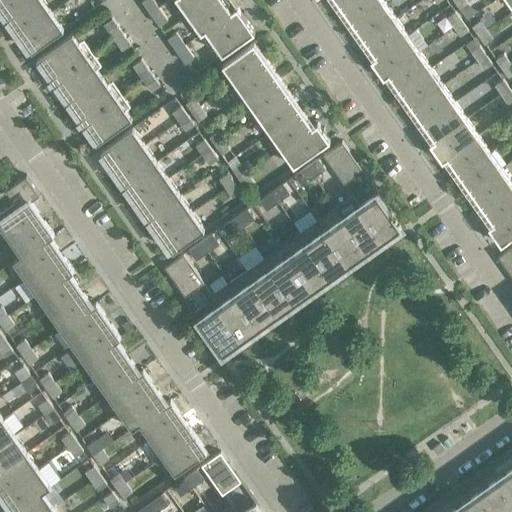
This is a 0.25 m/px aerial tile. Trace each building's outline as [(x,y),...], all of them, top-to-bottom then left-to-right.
[(31,0),(0,0),(0,1),(1,2),(0,2),(0,5),(8,17),(31,0)] [(51,11),(43,0),(31,0),(8,17),(17,30),(19,28),(22,32),(20,33),(51,11)] [(177,0),(188,15),(208,0),(177,0)] [(208,0),(188,15),(201,33),(206,30),(222,54),(255,31),(238,7),(232,0),(208,0)] [(385,1),(384,0),(350,0),(341,6),(353,23),(385,1)] [(470,5),(466,0),(456,0),(455,1),(462,10),(470,5)] [(159,8),(154,1),(147,7),(151,13),(159,8)] [(396,18),(385,1),(353,23),(365,40),(396,18)] [(163,14),(159,8),(151,13),(155,19),(163,14)] [(64,29),(51,11),(20,33),(20,34),(22,32),(24,36),(22,37),(32,51),(64,29)] [(462,21),(456,12),(448,17),(454,27),(462,21)] [(167,20),(163,14),(155,19),(160,26),(167,20)] [(117,24),(112,18),(104,23),(109,30),(117,24)] [(408,34),(396,18),(365,40),(376,56),(371,59),(372,60),(408,34)] [(480,19),(472,25),(479,34),(487,29),(480,19)] [(469,31),(462,21),(454,27),(461,36),(469,31)] [(122,31),(117,24),(109,30),(113,37),(122,31)] [(493,38),(487,29),(479,34),(486,44),(493,38)] [(126,37),(122,31),(113,37),(118,43),(126,37)] [(176,32),(168,38),(173,44),(180,39),(176,32)] [(88,54),(73,33),(37,58),(38,59),(40,58),(52,74),(50,76),(51,77),(53,79),(55,82),(54,82),(55,83),(57,82),(68,98),(66,99),(67,100),(102,75),(88,54)] [(420,51),(408,34),(372,60),(378,69),(377,70),(378,72),(379,71),(384,77),(420,51)] [(131,44),(126,37),(118,43),(123,50),(131,44)] [(185,45),(180,39),(173,44),(177,50),(185,45)] [(266,59),(254,42),(223,64),(235,82),(266,59)] [(189,51),(185,45),(177,50),(182,57),(189,51)] [(486,55),(479,45),(471,51),(478,60),(486,55)] [(194,57),(189,51),(182,57),(186,63),(194,57)] [(432,68),(420,51),(384,77),(389,74),(400,90),(432,68)] [(503,53),(496,58),(502,68),(510,62),(503,53)] [(492,64),(486,55),(478,60),(485,69),(492,64)] [(146,65),(142,59),(133,65),(138,71),(146,65)] [(278,76),(266,59),(235,82),(247,98),(278,76)] [(511,75),(511,64),(510,62),(502,68),(509,77),(511,75)] [(151,72),(146,65),(138,71),(143,78),(151,72)] [(443,84),(432,68),(400,90),(412,107),(443,84)] [(155,79),(151,72),(143,78),(147,84),(155,79)] [(117,96),(102,75),(67,100),(67,101),(69,99),(81,115),(79,117),(80,118),(82,120),(84,123),(83,123),(84,125),(86,123),(98,140),(96,141),(97,142),(132,117),(117,96)] [(290,93),(278,76),(247,98),(258,115),(290,93)] [(509,88),(503,78),(495,84),(501,93),(509,88)] [(160,85),(155,79),(147,84),(152,91),(160,85)] [(455,101),(443,84),(412,107),(424,123),(455,101)] [(511,100),(511,91),(509,88),(501,93),(508,103),(511,100)] [(302,109),(290,93),(258,115),(270,132),(302,109)] [(194,97),(186,102),(192,111),(200,106),(194,97)] [(467,118),(455,101),(424,123),(435,139),(430,143),(431,143),(467,118)] [(187,115),(181,105),(173,111),(179,121),(187,115)] [(206,115),(200,106),(192,111),(198,120),(206,115)] [(313,125),(302,109),(270,132),(282,148),(318,123),(318,122),(313,125)] [(194,124),(187,115),(179,121),(186,130),(194,124)] [(479,134),(467,118),(431,143),(437,152),(435,154),(437,155),(438,154),(442,160),(479,134)] [(322,129),(318,123),(282,148),(294,166),(330,140),(323,130),(325,129),(324,127),(322,129)] [(145,144),(133,127),(101,149),(111,163),(113,162),(116,165),(113,166),(114,167),(145,144)] [(217,130),(210,136),(216,145),(224,139),(217,130)] [(490,151),(479,134),(442,160),(443,161),(448,157),(459,173),(490,151)] [(211,148),(204,139),(196,145),(203,154),(211,148)] [(230,148),(224,139),(216,145),(222,153),(230,148)] [(363,170),(342,141),(323,154),(344,184),(363,170)] [(157,161),(145,144),(114,167),(116,166),(118,169),(116,170),(125,183),(157,161)] [(218,158),(211,148),(203,154),(209,163),(218,158)] [(502,168),(490,151),(459,173),(471,190),(502,168)] [(326,168),(318,158),(307,166),(314,177),(326,168)] [(169,178),(157,161),(125,183),(135,197),(137,195),(139,198),(137,200),(169,178)] [(240,163),(233,168),(239,178),(247,173),(240,163)] [(314,177),(307,166),(295,175),(302,185),(314,177)] [(511,185),(511,181),(502,168),(471,190),(482,207),(511,185)] [(234,182),(228,172),(220,178),(226,187),(234,182)] [(254,182),(247,173),(239,178),(246,187),(254,182)] [(40,194),(27,175),(6,190),(7,191),(7,190),(15,202),(1,212),(0,211),(0,220),(30,200),(31,200),(40,194)] [(181,195),(169,178),(137,200),(139,199),(142,202),(140,204),(149,217),(181,195)] [(241,191),(234,182),(226,187),(233,197),(241,191)] [(291,193),(283,183),(271,191),(279,202),(291,193)] [(511,210),(511,185),(482,207),(494,223),(489,226),(489,227),(511,210)] [(279,202),(271,191),(259,199),(267,210),(279,202)] [(378,192),(360,205),(383,237),(402,225),(378,192)] [(192,211),(181,195),(149,217),(158,230),(160,228),(163,232),(160,233),(161,233),(192,211)] [(0,220),(0,223),(10,239),(41,217),(40,217),(37,214),(39,213),(31,200),(30,200),(0,220)] [(383,237),(360,205),(343,216),(336,207),(335,207),(366,250),(383,237)] [(366,250),(335,207),(318,220),(348,262),(366,250)] [(255,218),(248,208),(236,216),(243,227),(255,218)] [(511,236),(511,210),(489,227),(496,236),(494,237),(495,239),(497,237),(502,244),(511,236)] [(205,229),(192,211),(161,233),(161,234),(163,232),(165,236),(163,237),(173,251),(205,229)] [(243,227),(236,216),(224,224),(231,235),(243,227)] [(41,218),(41,217),(10,239),(22,255),(14,260),(14,261),(54,233),(44,220),(43,221),(40,218),(41,218)] [(348,262),(318,220),(300,232),(330,275),(348,262)] [(330,275),(300,232),(282,244),(313,287),(330,275)] [(54,234),(54,233),(14,261),(26,277),(60,253),(59,254),(57,250),(59,249),(50,236),(54,234)] [(220,243),(213,233),(201,241),(208,251),(220,243)] [(208,251),(201,241),(189,249),(196,260),(208,251)] [(313,287),(282,244),(265,257),(295,300),(313,287)] [(511,246),(498,256),(511,276),(511,246)] [(60,254),(60,253),(26,277),(38,294),(73,269),(64,256),(62,257),(60,254)] [(205,282),(184,253),(165,267),(185,296),(205,282)] [(295,300),(265,257),(247,269),(277,312),(295,300)] [(74,270),(73,269),(38,294),(49,311),(80,290),(79,289),(79,290),(77,286),(79,285),(70,273),(74,270)] [(277,312),(247,269),(229,282),(260,325),(277,312)] [(260,325),(229,282),(211,295),(218,305),(219,304),(242,337),(260,325)] [(80,290),(49,311),(61,327),(97,302),(96,302),(92,305),(84,292),(82,294),(79,290),(80,290)] [(106,316),(97,302),(61,327),(73,344),(107,320),(106,320),(104,317),(106,316)] [(219,304),(218,305),(200,317),(224,350),(242,337),(219,304)] [(13,326),(7,316),(0,320),(0,321),(7,331),(13,326)] [(107,320),(73,344),(85,361),(120,336),(111,323),(109,324),(107,321),(107,320)] [(121,337),(120,336),(85,361),(96,378),(127,356),(126,356),(124,353),(126,352),(117,339),(121,337)] [(23,340),(16,345),(23,354),(30,349),(23,340)] [(13,351),(6,341),(0,345),(0,346),(6,356),(13,351)] [(37,359),(30,349),(23,354),(30,364),(37,359)] [(127,357),(127,356),(96,378),(108,394),(144,369),(143,368),(139,371),(131,359),(129,360),(126,357),(127,357)] [(30,375),(23,365),(16,370),(23,379),(30,375)] [(153,382),(144,369),(108,394),(120,411),(154,387),(153,387),(151,384),(153,382)] [(47,373),(40,378),(47,388),(53,383),(47,373)] [(37,384),(30,375),(23,379),(30,389),(37,384)] [(60,393),(53,383),(47,388),(54,397),(60,393)] [(154,387),(120,411),(132,428),(171,400),(171,399),(167,402),(158,389),(156,391),(154,388),(154,387)] [(53,408),(46,398),(40,403),(47,413),(53,408)] [(180,413),(171,400),(132,428),(140,423),(151,439),(182,417),(181,417),(181,418),(178,414),(180,413)] [(70,406),(63,411),(70,421),(77,416),(70,406)] [(60,418),(53,408),(47,413),(53,423),(60,418)] [(44,416),(34,422),(41,432),(50,425),(44,416)] [(84,426),(77,416),(70,421),(77,431),(84,426)] [(182,418),(182,417),(151,439),(163,455),(195,433),(186,420),(183,421),(181,418),(182,418)] [(0,445),(15,435),(3,418),(0,420),(0,445)] [(77,441),(70,431),(63,436),(70,446),(77,441)] [(204,446),(195,433),(163,455),(175,473),(207,451),(206,450),(204,451),(202,448),(204,446)] [(0,470),(27,451),(15,435),(0,445),(0,470)] [(94,440),(87,445),(94,454),(101,450),(94,440)] [(84,451),(77,441),(70,446),(77,456),(84,451)] [(107,459),(101,450),(94,454),(101,464),(107,459)] [(39,468),(27,451),(0,470),(0,488),(1,490),(3,488),(5,491),(4,492),(5,492),(39,468)] [(242,481),(221,451),(202,465),(222,494),(242,481)] [(100,475),(93,465),(87,470),(94,479),(100,475)] [(511,467),(499,477),(511,495),(511,467)] [(11,511),(50,485),(39,468),(5,492),(5,493),(5,492),(8,495),(6,497),(14,509),(10,511),(11,511)] [(204,478),(197,468),(185,477),(192,486),(204,478)] [(117,473),(110,478),(117,488),(124,483),(117,473)] [(107,484),(100,475),(94,479),(100,489),(107,484)] [(192,486),(185,477),(173,485),(180,495),(192,486)] [(511,511),(511,495),(499,477),(481,489),(497,511),(511,511)] [(131,493),(124,483),(117,488),(124,498),(131,493)] [(51,486),(50,485),(11,511),(47,511),(54,507),(43,491),(51,486)] [(497,511),(481,489),(463,501),(470,511),(497,511)] [(119,501),(112,491),(105,496),(112,506),(119,501)] [(168,503),(162,493),(150,502),(156,511),(168,503)] [(470,511),(463,501),(448,511),(470,511)] [(155,511),(156,511),(150,502),(138,510),(138,511),(155,511)] [(263,511),(257,502),(242,511),(263,511)]
